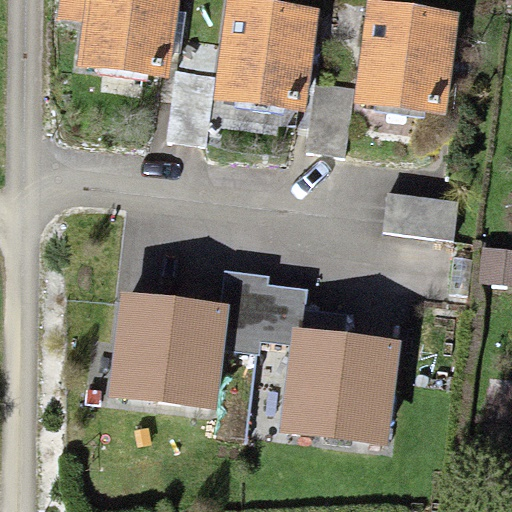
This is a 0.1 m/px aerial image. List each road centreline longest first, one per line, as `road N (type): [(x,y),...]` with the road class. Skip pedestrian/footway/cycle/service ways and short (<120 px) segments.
road 1 (residential): [(19,124),(405,162)]
road 2 (residential): [(19,124),(19,511)]
road 3 (residential): [(20,0),(19,124)]
